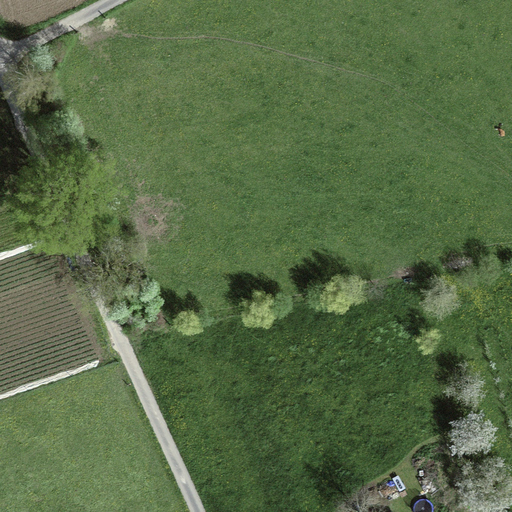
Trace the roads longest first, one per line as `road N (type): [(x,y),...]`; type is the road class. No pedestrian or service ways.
road 1 (track): [(197,511),(0,66)]
road 2 (track): [(0,58),(112,0)]
